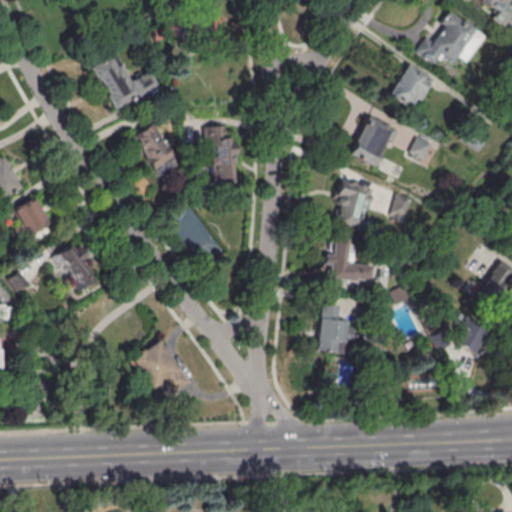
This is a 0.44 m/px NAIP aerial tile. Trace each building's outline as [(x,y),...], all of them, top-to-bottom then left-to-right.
[(507,0),(472,0),(505,22),(511,12),(511,8),(505,4),(507,0)] [(433,64),(438,57),(449,64),(454,56),(465,63),(483,34),(447,11),(429,38),(424,35),(413,52),(433,64)] [(157,89),(149,71),(127,80),(115,53),(89,64),(108,110),(157,89)] [(430,78),(404,63),(386,95),(412,109),(430,78)] [(380,138),(389,141),(394,128),(362,116),(347,155),(370,164),(380,138)] [(130,134),(148,169),(168,159),(150,124),(130,134)] [(204,182),(233,181),(233,138),(224,138),(224,126),(204,126),(204,182)] [(408,152),(417,158),(424,148),(415,141),(408,152)] [(0,199),(17,190),(0,160),(0,199)] [(334,223),(357,228),(367,187),(337,180),(333,199),(340,200),(334,223)] [(382,217),(405,217),(405,192),(382,192),(382,217)] [(11,210),(25,203),(26,205),(32,202),(45,226),(38,229),(40,231),(26,239),(11,210)] [(323,278),(367,281),(368,264),(347,263),(348,238),(326,237),(323,278)] [(50,259),(68,245),(73,251),(77,248),(85,259),(80,263),(93,281),(78,292),(72,285),(75,283),(61,263),(56,267),(50,259)] [(6,280),(14,293),(26,285),(18,272),(6,280)] [(0,320),(9,320),(9,305),(0,304),(0,320)] [(343,320),(334,319),(336,307),(319,305),(314,349),(339,352),(343,320)] [(478,343),(474,332),(457,338),(461,349),(478,343)] [(128,361),(151,392),(162,384),(170,396),(187,384),(176,369),(173,370),(155,344),(141,354),(140,352),(128,361)]
